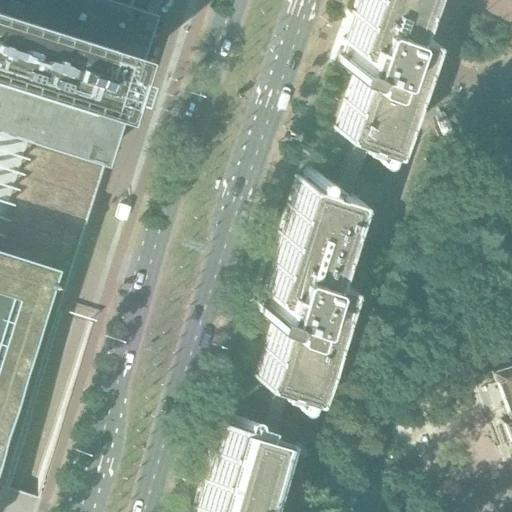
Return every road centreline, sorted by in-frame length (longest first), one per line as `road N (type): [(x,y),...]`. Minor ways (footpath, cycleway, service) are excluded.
road 1 (secondary): [(145,511),(309,0)]
road 2 (secondary): [(236,0),(101,416),(78,511)]
road 3 (residential): [(511,65),(471,79),(448,68),(440,41),(450,0)]
